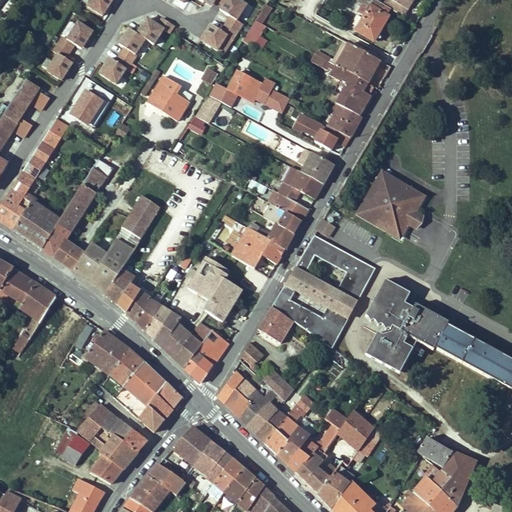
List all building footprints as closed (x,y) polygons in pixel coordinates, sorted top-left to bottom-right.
[(92,0),(88,7),(103,16),(113,0),(92,0)] [(237,0),(226,0),(223,6),(220,10),(231,17),(221,32),(211,25),(201,40),(216,50),(226,34),(234,39),(243,25),(235,20),(245,4),(237,0)] [(365,15),(355,32),(374,43),(389,18),(386,17),(391,9),(382,5),(374,0),(373,0),(369,7),(365,15)] [(385,0),(382,5),(391,9),(403,17),(413,0),(385,0)] [(369,7),(361,2),(357,10),(365,15),(369,7)] [(267,5),(256,21),(262,25),(272,9),(267,5)] [(147,19),(137,34),(145,39),(145,40),(153,46),(163,30),(169,34),(174,26),(162,19),(157,26),(147,19)] [(256,21),(243,41),(253,47),(266,27),(262,25),(256,21)] [(63,37),(53,53),(57,56),(47,72),(61,81),(72,63),(66,59),(75,45),(81,49),(92,32),(78,23),(67,40),(63,37)] [(129,28),(119,44),(123,48),(119,55),(114,62),(109,58),(100,74),(116,85),(126,69),(127,70),(137,56),(135,55),(145,39),(129,28)] [(331,63),(335,65),(368,84),(381,62),(345,42),(333,60),(331,63)] [(316,51),(314,54),(331,63),(333,60),(316,51)] [(327,71),(331,63),(314,54),(310,62),(327,71)] [(278,72),(299,84),(303,75),(283,64),(278,72)] [(368,84),(335,65),(329,74),(348,85),(344,92),(340,90),(338,94),(341,96),(337,104),(359,116),(376,88),(368,84)] [(208,68),(201,80),(206,83),(213,71),(208,68)] [(148,91),(160,72),(156,70),(144,89),(148,91)] [(213,71),(206,83),(210,86),(218,74),(213,71)] [(236,71),(227,89),(238,95),(254,103),(256,100),(264,85),(236,71)] [(189,101),(179,95),(183,89),(164,77),(147,104),(177,122),(189,101)] [(0,150),(39,89),(26,80),(7,110),(1,119),(1,120),(0,121),(0,150)] [(126,80),(118,93),(130,101),(138,88),(126,80)] [(264,85),(256,100),(282,114),(289,100),(271,91),(274,84),(266,80),(264,85)] [(217,83),(210,94),(232,106),(238,95),(227,89),(217,83)] [(115,95),(97,84),(93,91),(91,90),(88,93),(86,92),(72,114),(88,125),(103,102),(97,98),(99,95),(110,103),(115,95)] [(179,95),(189,101),(193,95),(183,89),(179,95)] [(338,94),(330,90),(326,98),(334,102),(338,94)] [(42,111),(49,100),(39,94),(32,104),(42,111)] [(209,124),(221,104),(208,97),(195,117),(205,122),(209,124)] [(335,116),(330,127),(350,138),(361,117),(359,116),(337,104),(332,114),(335,116)] [(233,114),(234,112),(223,105),(221,108),(233,114)] [(289,105),(284,114),(288,117),(293,107),(289,105)] [(344,148),(350,138),(330,127),(300,111),(295,121),(335,143),(344,148)] [(113,113),(106,124),(112,128),(119,116),(113,113)] [(205,122),(195,117),(187,129),(201,136),(206,127),(204,126),(205,122)] [(50,130),(62,137),(69,127),(57,119),(50,130)] [(251,120),(245,130),(264,141),(269,131),(251,120)] [(24,138),(31,127),(21,121),(14,132),(24,138)] [(335,143),(295,121),(292,128),(303,134),(305,131),(317,138),(315,141),(331,150),(335,143)] [(121,124),(114,135),(123,140),(130,129),(121,124)] [(50,130),(0,207),(0,221),(41,250),(59,222),(24,197),(27,192),(62,137),(50,130)] [(297,161),(303,151),(298,148),(292,159),(297,161)] [(301,173),(323,185),(334,166),(304,149),(303,151),(297,161),(297,162),(304,167),(301,173)] [(99,160),(93,169),(100,174),(106,177),(107,178),(115,166),(105,159),(103,162),(99,160)] [(279,195),(294,203),(300,192),(314,200),(323,185),(301,173),(290,168),(282,182),(285,184),(279,195)] [(59,222),(41,250),(64,265),(76,248),(66,242),(102,183),(97,180),(100,174),(93,169),(63,216),(59,222)] [(380,172),(378,176),(409,194),(411,190),(380,172)] [(100,174),(97,180),(102,183),(106,177),(100,174)] [(409,194),(378,176),(370,190),(367,196),(364,202),(356,216),(386,233),(389,227),(395,229),(407,224),(414,211),(413,199),(409,194)] [(269,198),(273,191),(252,180),(248,187),(269,198)] [(365,188),(362,193),(367,196),(370,190),(365,188)] [(420,201),(424,203),(426,198),(411,190),(409,194),(420,201)] [(279,195),(273,191),(269,198),(268,202),(271,204),(264,216),(266,218),(293,234),(308,210),(294,203),(279,195)] [(27,192),(24,197),(59,222),(63,216),(27,192)] [(420,201),(409,194),(413,199),(414,211),(407,224),(395,229),(389,227),(386,233),(401,242),(410,226),(414,229),(420,224),(422,216),(418,213),(424,203),(420,201)] [(84,254),(72,271),(82,278),(105,295),(122,269),(133,251),(147,229),(152,222),(160,209),(141,196),(107,254),(91,243),(84,254)] [(345,199),(341,196),(336,205),(340,207),(345,199)] [(251,221),(248,227),(285,251),(293,234),(266,218),(261,226),(251,221)] [(317,230),(328,238),(335,228),(323,221),(317,230)] [(152,222),(147,229),(160,237),(165,230),(152,222)] [(248,227),(232,255),(248,265),(251,261),(254,263),(260,261),(263,256),(276,265),(285,251),(248,227)] [(147,229),(133,251),(146,259),(162,238),(160,237),(147,229)] [(366,265),(313,237),(295,267),(343,293),(343,295),(349,298),(350,296),(366,265)] [(76,248),(64,265),(72,271),(84,254),(76,248)] [(187,256),(180,267),(185,269),(192,259),(187,256)] [(251,261),(248,265),(255,270),(260,261),(254,263),(251,261)] [(13,270),(0,263),(0,289),(5,282),(13,270)] [(350,296),(349,298),(351,299),(368,267),(366,265),(350,296)] [(192,292),(213,305),(229,315),(241,296),(226,287),(230,279),(209,266),(192,292)] [(295,267),(284,287),(333,313),(333,312),(343,295),(343,293),(295,267)] [(368,267),(351,299),(356,302),(374,269),(368,267)] [(122,269),(105,295),(116,305),(135,322),(150,299),(130,284),(135,277),(122,269)] [(22,303),(34,283),(13,270),(5,282),(0,289),(0,306),(7,294),(17,300),(22,303)] [(364,315),(381,325),(386,317),(390,320),(394,313),(398,315),(392,325),(394,327),(400,330),(413,308),(404,303),(410,294),(385,279),(364,315)] [(55,298),(34,283),(22,303),(19,307),(36,319),(30,325),(14,349),(20,354),(55,298)] [(318,339),(325,344),(340,316),(333,312),(333,313),(284,287),(271,307),(293,322),(318,339)] [(166,300),(171,292),(167,290),(162,297),(166,300)] [(343,295),(333,312),(340,316),(349,298),(343,295)] [(25,352),(36,359),(63,315),(68,307),(55,298),(20,354),(18,358),(20,359),(25,352)] [(349,298),(340,316),(347,319),(356,302),(351,299),(349,298)] [(150,299),(135,322),(139,326),(145,332),(157,303),(150,299)] [(157,303),(145,332),(154,340),(172,312),(157,303)] [(229,315),(213,305),(207,314),(223,324),(229,315)] [(421,308),(415,305),(413,308),(400,330),(399,332),(407,336),(421,308)] [(73,310),(68,307),(63,315),(68,318),(73,310)] [(271,307),(258,330),(280,343),(293,322),(271,307)] [(421,308),(407,336),(416,342),(432,350),(433,348),(472,369),(488,347),(447,325),(448,323),(421,308)] [(172,312),(154,340),(161,346),(185,368),(193,358),(181,349),(191,336),(178,324),(181,319),(172,312)] [(240,318),(234,313),(230,318),(237,323),(240,318)] [(386,317),(381,325),(389,329),(392,325),(398,315),(394,313),(390,320),(386,317)] [(347,319),(340,316),(325,344),(328,346),(332,349),(347,319)] [(74,346),(80,349),(93,328),(86,324),(74,346)] [(191,336),(202,345),(212,333),(200,324),(191,336)] [(376,332),(368,346),(395,360),(407,336),(399,332),(400,330),(394,327),(390,334),(388,333),(383,336),(376,332)] [(129,350),(103,332),(84,357),(110,376),(119,363),(129,350)] [(185,368),(201,383),(229,344),(212,333),(202,345),(195,355),(193,358),(185,368)] [(191,336),(181,349),(193,358),(195,355),(202,345),(191,336)] [(416,342),(407,336),(395,360),(404,365),(416,342)] [(325,344),(318,339),(312,348),(321,355),(322,353),(328,346),(325,344)] [(61,367),(69,353),(53,344),(45,358),(61,367)] [(250,344),(244,351),(258,363),(264,356),(250,344)] [(328,346),(322,353),(330,359),(336,353),(332,349),(328,346)] [(511,360),(488,347),(472,369),(508,388),(499,404),(511,411),(511,360)] [(143,363),(129,350),(119,363),(110,376),(124,387),(143,363)] [(336,353),(330,359),(343,369),(346,364),(348,365),(350,362),(336,353)] [(166,384),(143,363),(124,387),(136,397),(147,407),(156,396),(166,384)] [(284,402),(293,390),(267,365),(257,375),(284,402)] [(217,397),(247,427),(269,403),(276,395),(270,390),(264,397),(235,374),(217,397)] [(180,398),(166,384),(156,396),(172,409),(180,398)] [(12,401),(0,395),(0,420),(1,421),(12,401)] [(172,409),(156,396),(147,407),(163,420),(172,409)] [(265,444),(277,456),(297,429),(292,425),(300,415),(303,417),(314,404),(304,396),(286,418),(284,420),(265,444)] [(356,408),(353,412),(374,427),(381,417),(363,403),(365,400),(363,399),(356,408)] [(269,403),(247,427),(255,435),(275,413),(277,411),(269,403)] [(321,412),(327,417),(332,410),(325,405),(321,412)] [(352,405),(344,417),(348,420),(353,412),(356,408),(352,405)] [(101,429),(110,414),(99,406),(77,432),(90,442),(101,429)] [(163,420),(147,407),(138,419),(154,433),(163,420)] [(327,417),(325,420),(332,425),(340,430),(348,420),(344,417),(332,409),(332,410),(327,417)] [(277,411),(275,413),(284,420),(286,418),(277,411)] [(340,430),(336,436),(351,448),(342,461),(348,466),(352,460),(358,452),(369,436),(374,427),(353,412),(348,420),(340,430)] [(275,413),(255,435),(265,444),(284,420),(275,413)] [(119,421),(110,414),(101,429),(108,435),(119,421)] [(300,424),(297,429),(308,438),(315,428),(304,419),(300,424)] [(146,442),(119,421),(108,435),(101,429),(90,442),(102,451),(114,436),(137,453),(146,442)] [(328,430),(317,447),(315,450),(322,455),(324,453),(327,449),(336,436),(340,430),(332,425),(328,430)] [(56,449),(66,432),(57,428),(48,444),(56,449)] [(191,428),(172,449),(194,466),(211,443),(191,428)] [(55,451),(62,456),(76,437),(77,434),(68,429),(66,432),(56,449),(55,451)] [(297,429),(277,456),(287,466),(307,439),(308,438),(297,429)] [(114,436),(102,451),(99,455),(102,457),(90,474),(110,485),(122,471),(137,453),(114,436)] [(369,436),(358,452),(363,456),(374,440),(369,436)] [(75,466),(89,446),(76,437),(62,456),(61,458),(75,466)] [(426,438),(417,452),(443,468),(449,459),(452,453),(426,438)] [(307,439),(287,466),(295,473),(315,450),(317,447),(307,439)] [(193,467),(207,477),(224,454),(211,443),(194,466),(193,467)] [(327,449),(324,453),(328,456),(319,468),(324,472),(330,467),(335,470),(342,461),(327,449)] [(315,450),(295,473),(317,495),(334,472),(335,470),(330,467),(324,472),(319,468),(328,456),(324,453),(322,455),(315,450)] [(358,452),(352,460),(360,464),(364,457),(363,456),(358,452)] [(452,453),(449,459),(471,473),(475,463),(452,452),(452,453)] [(232,460),(224,454),(207,477),(206,479),(213,485),(232,460)] [(471,473),(449,459),(443,468),(441,471),(451,479),(450,480),(440,492),(456,507),(467,482),(471,473)] [(243,469),(232,460),(213,485),(208,492),(215,497),(220,490),(224,493),(243,469)] [(158,465),(148,476),(169,491),(176,496),(185,485),(158,465)] [(430,482),(441,471),(434,465),(424,476),(425,477),(430,482)] [(243,469),(224,493),(237,503),(255,480),(243,469)] [(441,471),(430,482),(425,477),(412,492),(429,507),(434,511),(452,511),(456,507),(440,492),(450,480),(451,479),(441,471)] [(334,472),(317,495),(331,510),(349,484),(334,472)] [(148,476),(138,489),(160,504),(169,491),(148,476)] [(183,481),(192,488),(195,484),(186,477),(183,481)] [(85,483),(79,479),(72,491),(79,494),(85,483)] [(255,480),(237,503),(247,511),(264,511),(274,498),(255,480)] [(349,484),(331,510),(333,511),(371,511),(370,510),(375,505),(351,482),(349,484)] [(93,511),(105,493),(85,483),(79,494),(69,511),(93,511)] [(138,489),(130,500),(149,511),(152,511),(160,504),(138,489)] [(14,511),(21,500),(7,493),(5,495),(0,503),(0,511),(14,511)] [(289,511),(274,498),(264,511),(289,511)] [(149,511),(130,500),(123,510),(126,511),(149,511)] [(370,510),(371,511),(387,511),(388,510),(379,500),(375,505),(370,510)]
